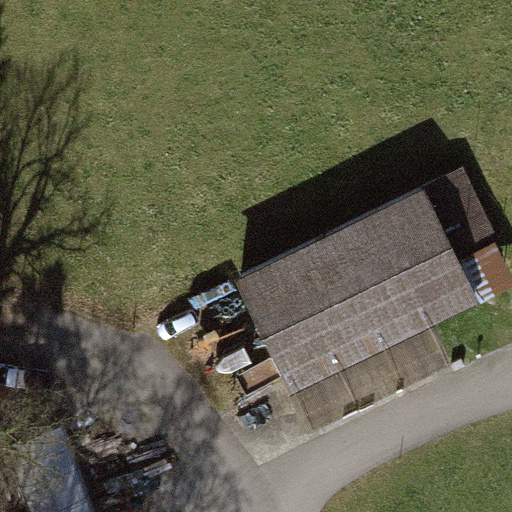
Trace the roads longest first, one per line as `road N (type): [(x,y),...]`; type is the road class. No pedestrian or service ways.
road 1 (track): [(257,511),(168,391),(77,330),(0,323)]
road 2 (track): [(511,385),(255,508)]
